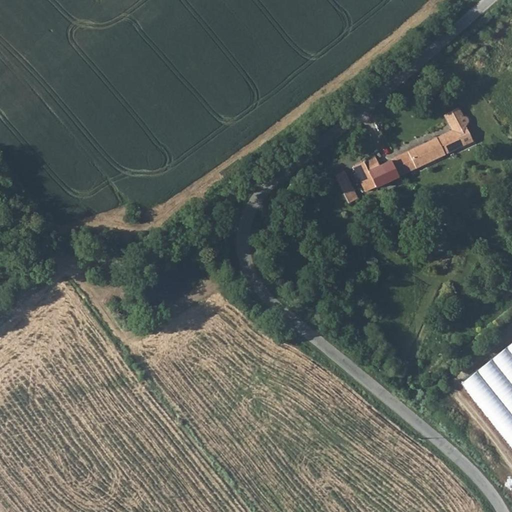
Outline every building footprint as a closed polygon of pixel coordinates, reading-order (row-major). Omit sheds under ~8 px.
[(473,142),(465,125),(467,124),(469,122),(467,117),(464,116),(462,118),(457,109),(444,114),(448,124),(451,130),(448,132),(435,138),(444,156),(473,142)] [(444,156),(435,138),(419,145),(428,163),(444,156)] [(344,146),(340,141),(332,147),(337,152),(344,146)] [(396,178),(428,163),(419,145),(389,160),(396,178)] [(375,157),(353,167),(354,169),(360,180),(365,192),(378,186),(370,169),(379,165),(375,157)] [(370,169),(378,186),(396,178),(389,160),(379,165),(370,169)] [(349,203),(360,198),(347,170),(336,175),(349,203)] [(439,236),(429,245),(437,254),(447,245),(439,236)] [(511,342),(460,383),(511,449),(511,342)]
